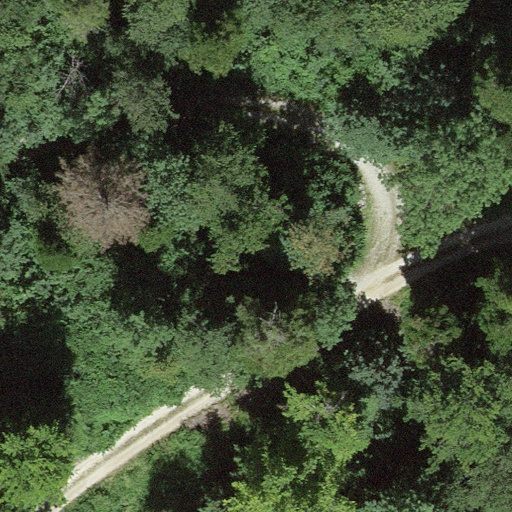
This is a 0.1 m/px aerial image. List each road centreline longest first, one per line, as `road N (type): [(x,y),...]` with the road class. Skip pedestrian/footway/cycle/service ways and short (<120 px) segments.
road 1 (track): [(46,511),(99,438),(401,274),(511,236)]
road 2 (track): [(0,143),(147,113),(249,112),(314,137),(371,180),(401,274)]
